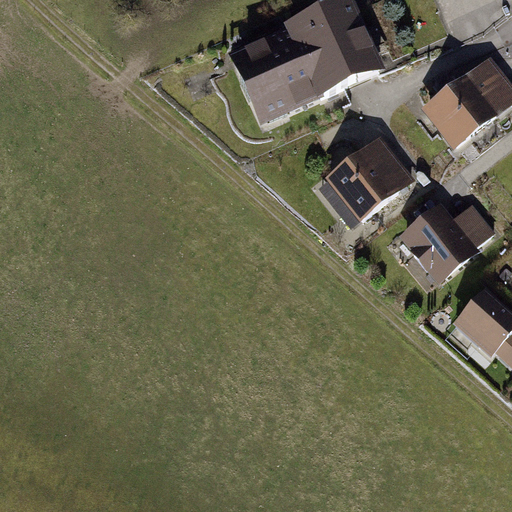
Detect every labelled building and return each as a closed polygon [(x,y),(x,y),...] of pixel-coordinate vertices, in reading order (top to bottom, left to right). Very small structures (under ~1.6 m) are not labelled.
[(379,79),(349,15),(232,67),(262,131),(379,79)] [(511,95),(491,70),(429,122),(456,154),(511,107),(511,95)] [(380,152),(334,190),(362,224),(408,186),(380,152)] [(440,218),(408,246),(441,284),(491,240),(472,219),(454,234),(440,218)] [(511,335),(511,322),(485,299),(459,329),(493,358),(511,335)]
